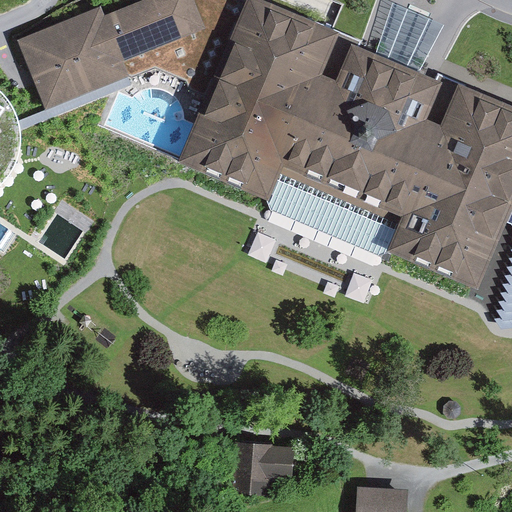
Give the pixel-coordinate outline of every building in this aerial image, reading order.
[(35,115),(115,81),(121,84),(145,73),(175,85),(179,94),(197,101),(212,63),(218,66),(244,0),(120,0),(120,1),(124,10),(90,25),(86,15),(7,49),(35,115)] [(434,143),(424,139),(420,128),(408,123),(423,86),(415,82),(372,65),(345,55),(330,92),(319,88),(307,93),(298,90),(322,29),(248,0),(244,0),(218,66),(180,163),(257,193),(279,138),(289,142),(281,162),(396,208),(402,192),(413,196),(393,247),(470,277),(494,216),(511,170),(511,115),(497,109),(454,93),(434,143)] [(443,26),(393,3),(372,65),(415,82),(443,26)] [(0,96),(0,183),(1,184),(12,169),(18,152),(19,134),(14,116),(4,101),(0,96)] [(511,103),(501,99),(497,109),(511,115),(511,170),(494,216),(507,221),(507,223),(511,230),(511,231),(505,231),(511,240),(503,240),(509,249),(501,249),(507,258),(499,258),(505,267),(497,267),(503,275),(495,275),(501,284),(493,284),(499,293),(492,293),(498,302),(490,302),(496,310),(488,310),(494,319),(511,319),(511,103)] [(289,455),(242,452),(240,494),(264,495),(265,481),(288,482),(289,455)] [(401,511),(403,492),(355,489),(353,511),(401,511)]
